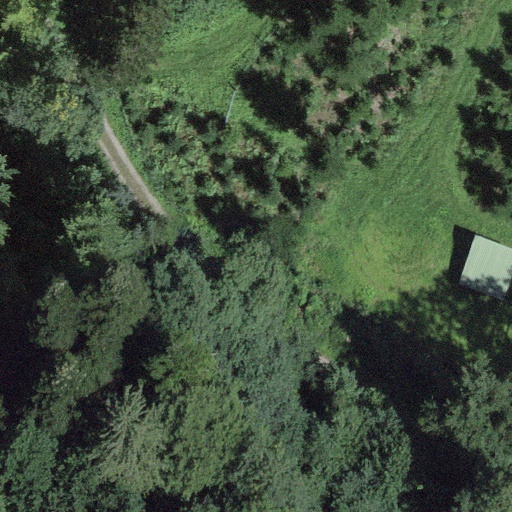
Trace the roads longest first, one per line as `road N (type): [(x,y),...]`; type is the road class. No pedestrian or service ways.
road 1 (track): [(286,0),(211,57),(164,59),(69,82),(38,115),(55,156),(174,229),(230,307)]
road 2 (track): [(171,58),(329,158),(437,211),(511,235)]
road 3 (track): [(230,307),(399,422),(505,511)]
road 4 (track): [(511,5),(431,139)]
